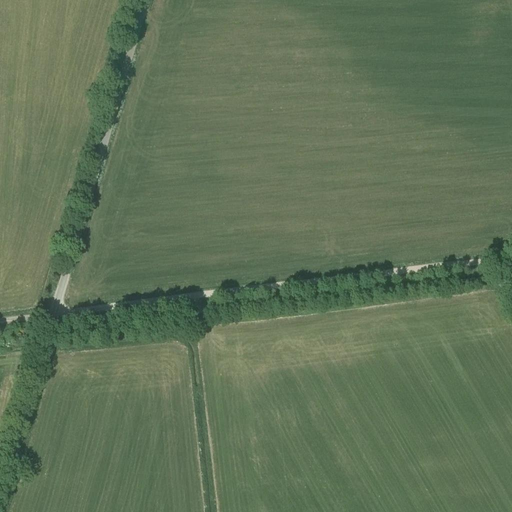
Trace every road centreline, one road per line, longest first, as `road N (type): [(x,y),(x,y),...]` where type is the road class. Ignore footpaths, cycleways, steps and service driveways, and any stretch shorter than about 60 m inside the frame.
road 1 (unclassified): [(0,498),(144,0)]
road 2 (track): [(508,260),(52,315)]
